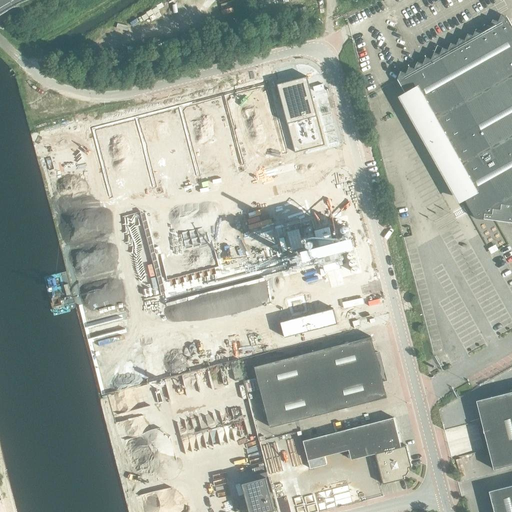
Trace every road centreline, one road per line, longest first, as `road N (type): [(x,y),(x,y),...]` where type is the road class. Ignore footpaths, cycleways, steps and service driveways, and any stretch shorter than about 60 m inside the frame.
road 1 (unclassified): [(18,57),(46,82),(103,97),(304,49),(329,56),(443,492)]
road 2 (unknown): [(353,142),(201,180)]
